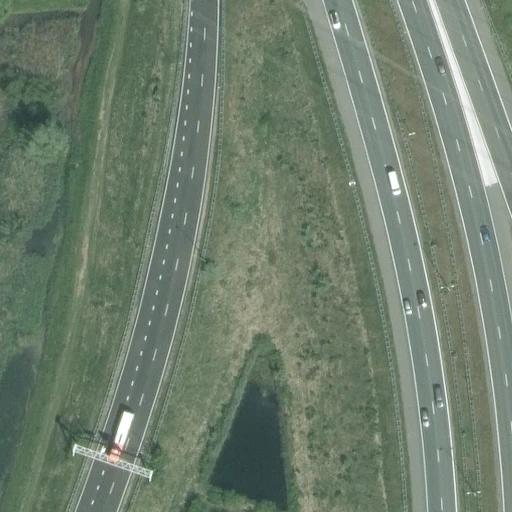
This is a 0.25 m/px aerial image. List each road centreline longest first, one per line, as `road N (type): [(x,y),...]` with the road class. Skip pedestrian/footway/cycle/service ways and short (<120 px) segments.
road 1 (motorway): [(203,0),(181,238),(141,397),(101,511)]
road 2 (motorway): [(336,0),(399,216),(440,511)]
road 3 (motorway): [(511,443),(491,288),(410,0)]
road 4 (motorway): [(511,178),(449,0)]
